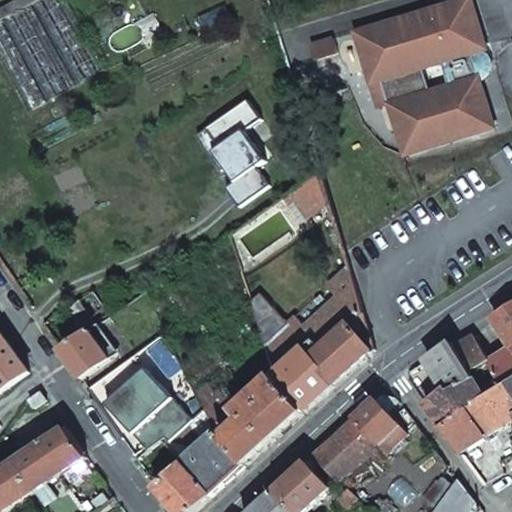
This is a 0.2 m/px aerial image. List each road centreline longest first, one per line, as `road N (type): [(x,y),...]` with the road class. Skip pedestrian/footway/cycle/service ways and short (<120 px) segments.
road 1 (residential): [(158,511),(0,281)]
road 2 (unknown): [(511,194),(395,261),(388,298),(418,349)]
road 3 (residential): [(228,511),(391,366)]
road 4 (residential): [(498,511),(391,366)]
road 5 (residential): [(391,366),(511,289)]
